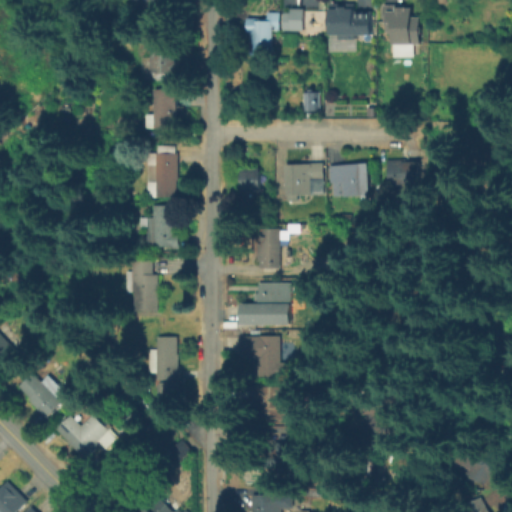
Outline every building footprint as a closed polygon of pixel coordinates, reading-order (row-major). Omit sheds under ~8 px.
[(175,0),(179,3),(162,22),(136,0),(175,0)] [(358,6),(358,13),(375,13),(375,38),(359,38),(359,54),(332,54),(332,6),(358,6)] [(415,9),(415,18),(423,18),(423,45),(416,45),(416,56),(396,56),(396,35),(391,35),(391,25),(385,25),(385,8),(415,9)] [(277,19),(277,11),(324,11),(324,33),(275,33),(275,57),(250,57),(250,19),(277,19)] [(178,82),(144,82),(144,62),(152,62),(152,48),(178,49),(178,82)] [(156,128),(150,128),(150,116),(156,116),(156,91),(179,91),(179,128),(156,128)] [(321,93),(321,113),(307,113),(307,93),(321,93)] [(423,185),(391,185),(391,163),(408,163),(408,149),(423,149),(423,185)] [(149,196),(149,151),(180,151),(180,196),(149,196)] [(290,197),(288,167),(324,164),(327,194),(290,197)] [(332,168),(371,165),(373,196),(334,198),(332,168)] [(242,193),(242,172),(262,172),(262,193),(242,193)] [(179,248),(151,248),(151,220),(158,220),(158,207),(179,207),(179,248)] [(256,274),(256,226),(284,226),(284,275),(256,274)] [(156,261),(156,277),(163,277),(163,311),(139,311),(139,293),(131,293),(131,261),(156,261)] [(351,316),(351,284),(377,284),(377,316),(351,316)] [(297,327),(244,327),(245,304),(261,304),(261,285),(297,285),(297,327)] [(393,338),(393,303),(415,303),(415,338),(393,338)] [(0,329),(30,362),(13,378),(0,363),(0,329)] [(511,363),(511,334),(499,336),(502,355),(500,355),(501,365),(511,363)] [(286,353),(286,363),(298,363),(298,375),(263,375),(263,363),(252,363),(252,353),(245,353),(245,338),(286,338),(286,353)] [(168,379),(152,379),(152,352),(159,352),(159,339),(183,339),(183,405),(167,405),(168,379)] [(38,376),(65,404),(50,418),(24,390),(38,376)] [(289,388),(289,399),(302,399),(302,419),(270,419),(270,405),(253,405),(253,388),(289,388)] [(408,415),(408,431),(393,431),(393,415),(363,415),(363,393),(408,393),(408,415)] [(61,433),(75,417),(87,428),(98,416),(124,440),(111,454),(103,446),(90,460),(61,433)] [(189,442),(198,453),(182,466),(173,455),(189,442)] [(490,480),(488,484),(470,474),(473,469),(463,464),(474,445),(501,461),(490,480)] [(265,473),(265,447),(305,447),(305,473),(265,473)] [(109,473),(122,460),(135,473),(123,487),(109,473)] [(71,477),(85,464),(93,473),(79,486),(71,477)] [(511,502),(503,511),(490,494),(490,480),(511,480),(511,502)] [(0,511),(0,497),(13,484),(31,502),(21,511),(0,511)] [(135,511),(155,492),(174,511),(135,511)] [(282,496),(282,511),(256,511),(256,496),(282,496)] [(464,511),(487,498),(495,511),(464,511)]
